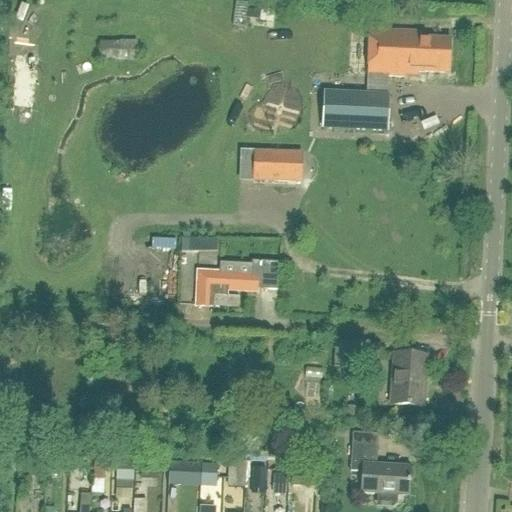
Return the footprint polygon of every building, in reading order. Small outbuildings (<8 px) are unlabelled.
[(370,30),(368,77),(373,77),(391,78),(391,77),(408,78),(408,73),(448,75),(450,40),(420,38),(420,32),(370,30)] [(136,62),(136,42),(99,42),(99,62),(136,62)] [(394,95),(394,81),(376,80),(375,94),(394,95)] [(323,93),(321,131),(387,133),(388,96),(323,93)] [(308,103),(290,105),(291,116),(309,115),(308,103)] [(254,154),(253,182),(300,184),(301,155),(254,154)] [(251,263),(251,266),(219,264),(219,274),(196,273),(195,308),(212,309),(213,291),(256,294),(257,290),(277,291),(278,264),(251,263)] [(372,343),(351,342),(349,370),(370,371),(372,343)] [(427,357),(394,354),(392,382),(396,382),(394,407),(423,409),(427,357)] [(168,437),(169,423),(129,421),(128,436),(168,437)] [(409,497),(410,483),(413,480),(413,473),(410,470),(411,468),(377,466),(379,435),(352,433),(350,473),(362,473),(361,494),(377,495),(376,509),(391,510),(396,506),(397,496),(409,497)] [(106,454),(93,453),(92,470),(106,471),(106,454)] [(228,454),(227,467),(227,488),(244,488),(245,455),(228,454)] [(268,470),(268,459),(268,455),(247,455),(247,469),(251,470),(251,491),(264,491),(265,470),(268,470)] [(133,491),(134,464),(122,464),(121,481),(119,481),(119,490),(133,491)] [(157,466),(140,465),(140,481),(156,482),(157,466)] [(175,488),(205,489),(205,474),(175,474),(175,488)] [(90,492),(90,496),(91,496),(89,511),(105,511),(106,492),(90,492)] [(89,511),(91,496),(90,496),(80,495),(79,511),(89,511)] [(150,511),(150,498),(142,498),(142,511),(150,511)]
